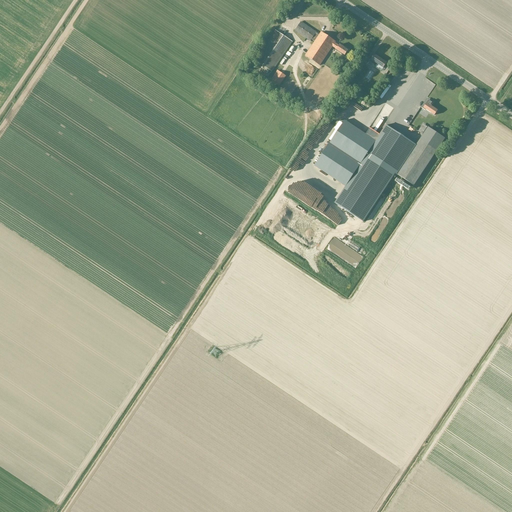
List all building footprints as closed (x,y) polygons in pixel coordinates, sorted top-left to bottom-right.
[(321,32),(319,35),(301,22),(295,31),(310,41),(311,40),(315,42),(305,56),(320,66),(332,47),(336,49),(336,50),(345,55),(348,51),(339,45),(339,46),(335,43),(335,42),(321,32)] [(272,72),(293,42),(275,30),(255,60),(272,72)] [(377,64),(380,59),(374,54),(371,59),(370,58),(369,59),(365,64),(369,67),(371,64),(375,67),(377,64)] [(380,59),(377,64),(383,68),(387,63),(380,59)] [(279,86),(286,76),(277,70),(271,81),(279,86)] [(384,92),(377,102),(380,104),(386,94),(384,92)] [(427,103),(425,102),(421,107),(425,110),(426,110),(434,115),(437,111),(431,106),(433,103),(429,100),(427,103)] [(317,162),(314,165),(345,186),(376,141),(366,134),(345,120),(342,124),(340,122),(335,129),(338,130),(320,157),(317,155),(314,160),(317,162)] [(397,175),(416,145),(392,129),(393,129),(392,129),(386,125),(380,135),(370,129),(370,128),(366,134),(376,141),(345,186),(374,205),(395,174),(397,175)] [(428,127),(420,140),(436,151),(445,138),(428,127)] [(416,145),(397,175),(414,186),(436,151),(420,140),(416,145)] [(393,178),(406,187),(409,184),(395,175),(393,178)]
